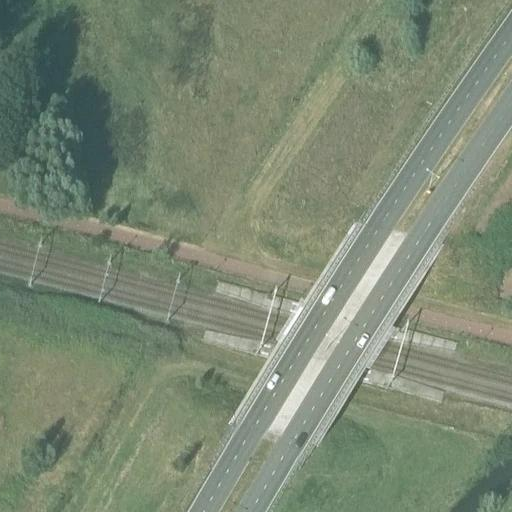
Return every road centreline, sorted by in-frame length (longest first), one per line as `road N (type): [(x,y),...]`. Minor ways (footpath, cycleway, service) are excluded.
road 1 (secondary): [(511,29),(370,236),(204,511)]
road 2 (secondary): [(252,511),(511,102)]
